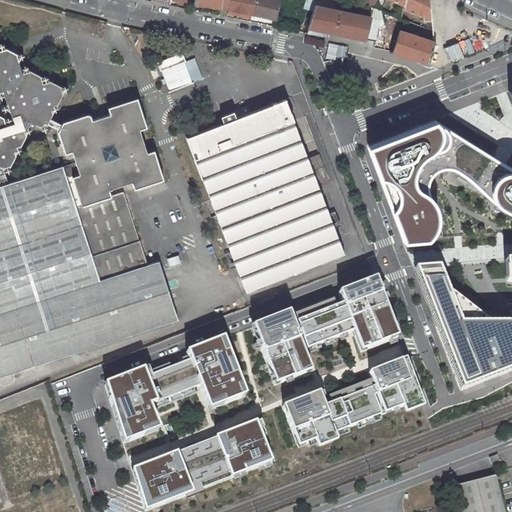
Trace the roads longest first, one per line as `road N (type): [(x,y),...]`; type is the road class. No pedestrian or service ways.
road 1 (residential): [(389,259),(90,377),(82,403),(117,511)]
road 2 (residential): [(83,0),(306,51),(341,127)]
road 3 (residential): [(332,511),(511,443)]
road 4 (residential): [(341,127),(511,62)]
road 5 (residential): [(341,127),(389,259)]
road 6 (residential): [(389,259),(433,373)]
